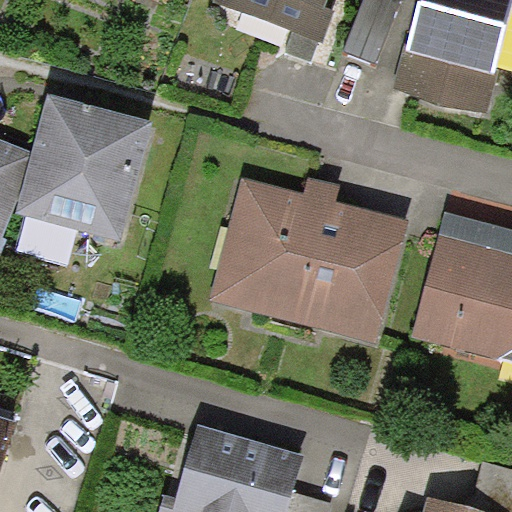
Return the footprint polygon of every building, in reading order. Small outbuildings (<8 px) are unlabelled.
[(306,68),(330,0),(217,0),(215,7),(290,34),(281,59),(306,68)] [(511,0),(414,0),(412,7),(390,0),(367,0),(350,55),(394,69),(386,92),(477,120),(511,6),(511,0)] [(102,116),(50,102),(19,220),(123,248),(155,130),(102,116)] [(11,190),(27,149),(0,138),(0,248),(21,194),(11,190)] [(210,303),(370,347),(403,229),(244,184),(210,303)] [(511,362),(511,237),(442,220),(412,337),(511,362)] [(302,458),(196,428),(176,499),(165,496),(160,511),(329,511),(332,505),(292,494),(302,458)] [(511,511),(511,477),(482,469),(469,511),(462,511),(425,501),(421,511),(511,511)]
